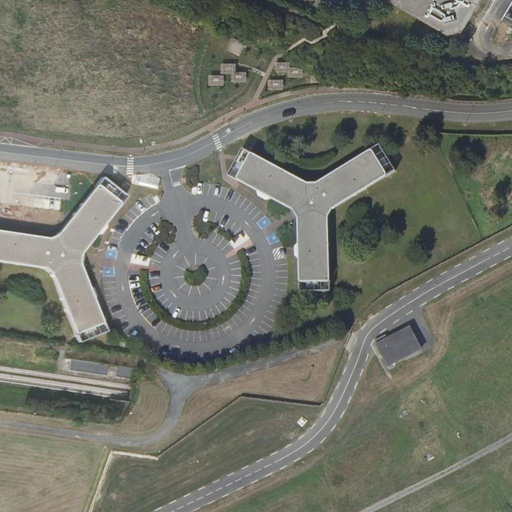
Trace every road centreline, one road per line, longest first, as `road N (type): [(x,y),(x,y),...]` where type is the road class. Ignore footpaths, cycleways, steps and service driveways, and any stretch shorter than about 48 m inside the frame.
road 1 (unclassified): [(0,153),(144,166),(289,108),(351,102),(452,114),(511,111)]
road 2 (track): [(367,511),(511,436)]
